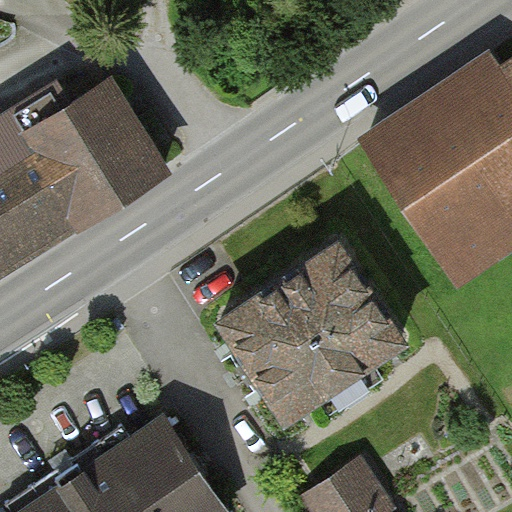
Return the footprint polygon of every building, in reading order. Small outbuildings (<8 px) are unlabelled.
[(511,66),(506,58),(369,146),(464,294),(511,263),(511,66)] [(0,279),(181,170),(128,83),(0,160),(0,279)] [(425,351),(360,248),(234,328),(298,430),(425,351)] [(241,511),(180,419),(38,511),(241,511)] [(401,511),(373,465),(317,498),(324,511),(401,511)]
